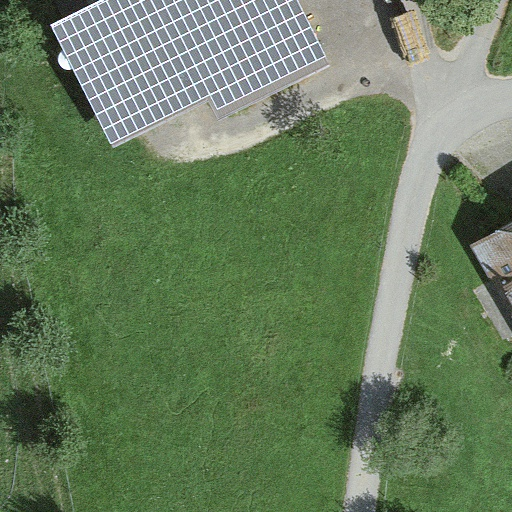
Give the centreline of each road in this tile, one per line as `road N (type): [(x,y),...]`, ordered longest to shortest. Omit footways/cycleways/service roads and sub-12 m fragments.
road 1 (track): [(511,97),(471,110),(447,129),(414,192),(360,511)]
road 2 (track): [(447,129),(416,0)]
